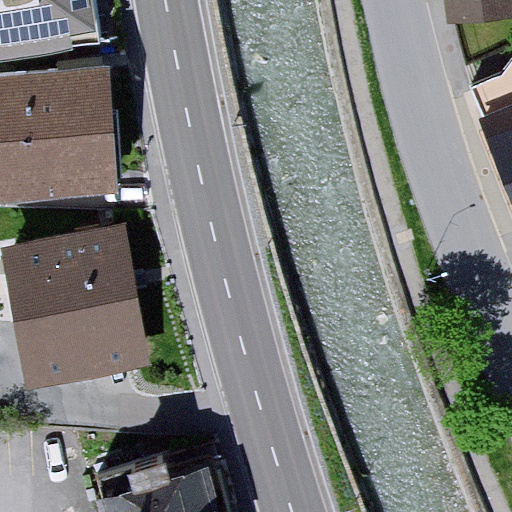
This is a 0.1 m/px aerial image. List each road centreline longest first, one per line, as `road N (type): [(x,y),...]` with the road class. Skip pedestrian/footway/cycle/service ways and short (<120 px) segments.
road 1 (secondary): [(154,0),(242,357),(291,511)]
road 2 (residential): [(511,367),(429,165),(383,0)]
